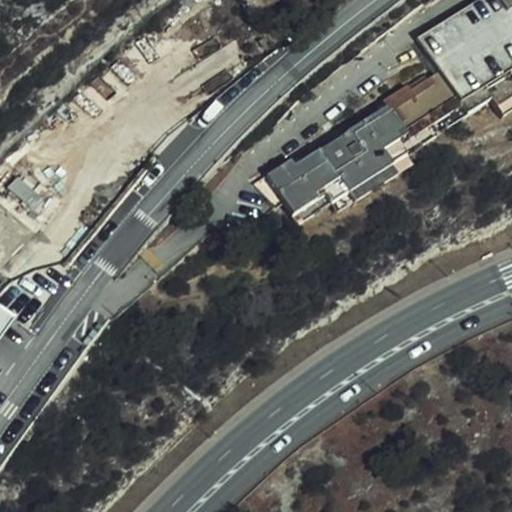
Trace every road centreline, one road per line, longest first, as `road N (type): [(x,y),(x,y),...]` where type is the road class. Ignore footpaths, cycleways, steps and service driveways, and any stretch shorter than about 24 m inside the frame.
road 1 (tertiary): [(0,413),(163,200),(301,63),(384,0)]
road 2 (primary): [(511,272),(376,336),(290,397),(161,511)]
road 3 (primary): [(210,511),(354,390),(511,304)]
